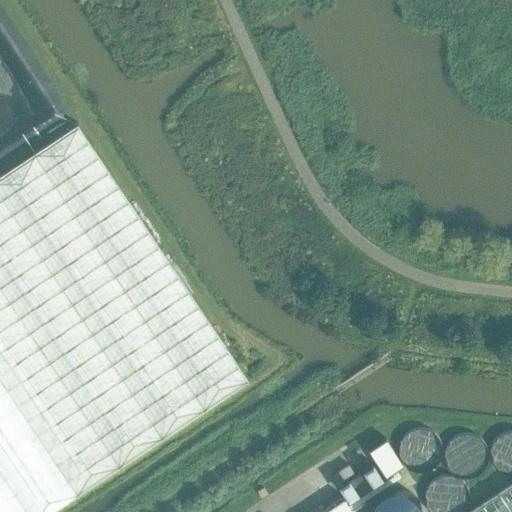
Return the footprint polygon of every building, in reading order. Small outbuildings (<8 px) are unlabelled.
[(0,511),(48,511),(248,379),(78,123),(0,174),(0,511)] [(403,464),(387,437),(369,448),(386,475),(403,464)] [(373,462),(339,484),(350,501),(384,479),(373,462)] [(332,473),(338,482),(354,471),(348,463),(332,473)] [(511,511),(511,482),(467,511),(354,511),(344,497),(321,511),(511,511)] [(257,490),(259,493),(261,497),(267,493),(263,486),(257,490)]
